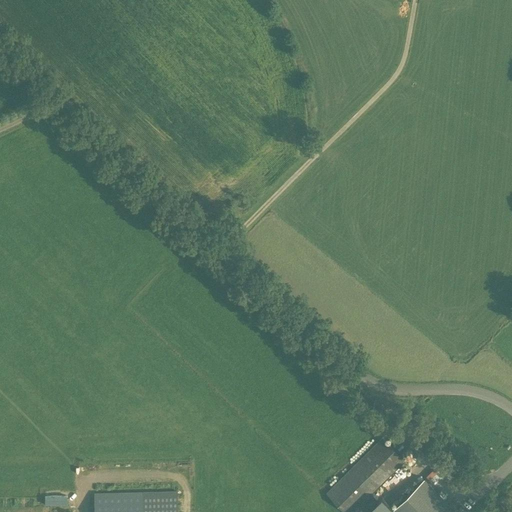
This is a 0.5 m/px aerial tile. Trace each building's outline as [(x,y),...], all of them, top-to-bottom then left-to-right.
[(326,493),(334,501),(344,511),(352,511),(369,496),(404,460),(382,437),(326,493)] [(434,469),(429,473),(435,479),(440,474),(434,469)] [(393,511),(455,511),(429,485),(423,478),(411,490),(393,507),(391,509),(393,511)] [(177,511),(177,491),(142,492),(94,493),(94,511),(177,511)] [(382,495),(364,511),(388,511),(391,509),(393,507),(382,495)]
